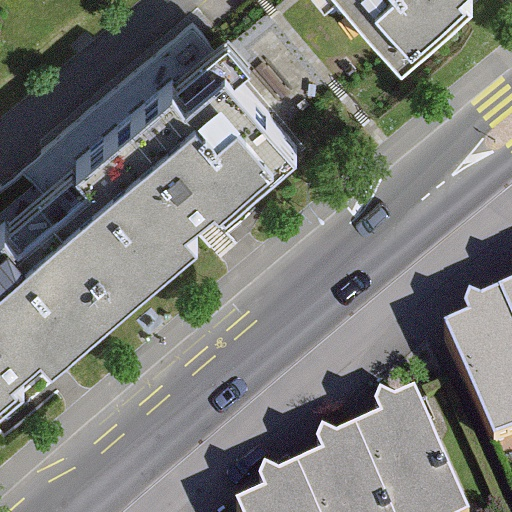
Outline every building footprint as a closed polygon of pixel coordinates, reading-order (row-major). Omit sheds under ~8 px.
[(341,0),(397,64),(471,0),(341,0)] [(0,418),(303,148),(214,47),(0,237),(0,418)] [(511,300),(497,307),(511,340),(511,300)] [(465,331),(438,344),(487,450),(499,444),(511,438),(511,340),(497,307),(482,314),(466,307),(460,320),(465,331)] [(382,431),(358,442),(388,511),(462,511),(415,402),(394,411),(380,406),(376,417),(382,431)] [(295,481),(309,511),(388,511),(358,442),(336,451),(322,442),(317,455),(323,468),(295,481)] [(264,505),(248,511),(309,511),(295,481),(280,487),(265,480),(259,493),(264,505)]
